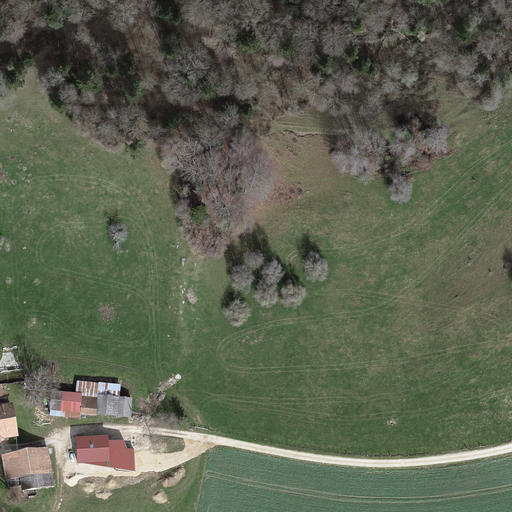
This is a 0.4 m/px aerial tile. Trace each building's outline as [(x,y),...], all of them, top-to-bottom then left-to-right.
[(79,415),(130,420),(131,401),(117,400),(119,387),(75,383),(74,395),(49,392),(47,417),(79,420),(79,415)] [(0,440),(15,438),(10,406),(0,408),(0,440)] [(106,438),(74,439),(75,464),(107,462),(106,438)] [(46,451),(17,456),(20,481),(34,478),(40,477),(50,476),(46,451)] [(20,481),(17,456),(3,458),(7,482),(20,481)] [(42,490),(40,477),(34,478),(36,491),(42,490)]
